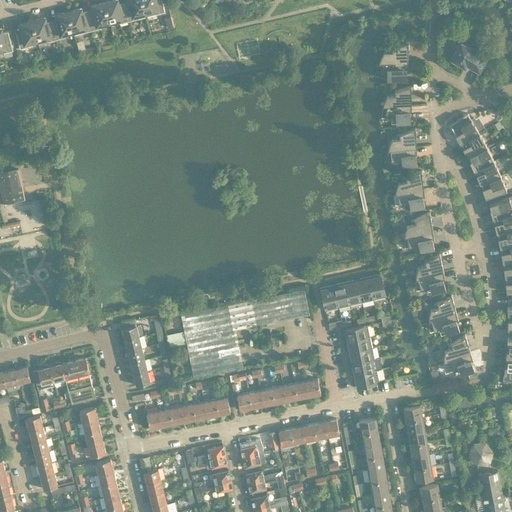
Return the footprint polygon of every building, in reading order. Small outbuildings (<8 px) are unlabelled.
[(112,0),(104,2),(109,22),(118,20),(119,23),(128,21),(123,2),(118,3),(117,0),(112,0)] [(145,13),(142,0),(128,0),(129,1),(123,2),(128,21),(137,19),(136,15),(145,13)] [(142,0),(145,13),(155,10),(155,14),(165,12),(162,2),(161,0),(142,0)] [(87,11),(92,30),(101,28),(100,24),(109,22),(104,2),(92,5),(93,10),(87,11)] [(81,8),(68,11),(73,31),(82,29),(83,32),(92,30),(87,11),(82,13),(81,8)] [(51,20),(56,39),(65,37),(64,33),(73,31),(68,11),(56,15),(57,19),(51,20)] [(32,21),(37,40),(46,38),(47,41),(56,39),(51,20),(46,22),(45,17),(32,21)] [(37,40),(32,21),(19,24),(21,28),(15,29),(20,48),(29,46),(28,43),(37,40)] [(0,28),(0,49),(3,49),(3,53),(13,50),(8,31),(2,32),(1,28),(0,28)] [(379,60),(379,63),(381,62),(406,62),(406,56),(408,56),(408,42),(391,47),(392,51),(384,51),(383,53),(382,55),(381,56),(380,58),(379,60)] [(486,69),(490,62),(486,59),(487,58),(460,42),(460,43),(456,44),(455,47),(455,50),(450,59),(464,66),(465,63),(479,71),(481,66),(486,69)] [(381,62),(381,73),(387,73),(387,79),(406,79),(406,62),(381,62)] [(382,104),(382,107),(384,106),(409,104),(409,99),(411,99),(411,85),(394,90),(395,94),(386,95),(385,97),(385,98),(384,100),(383,102),(382,104)] [(384,106),(385,117),(390,117),(391,123),(410,121),(409,104),(384,106)] [(461,143),(479,132),(475,125),(467,113),(449,124),(457,137),(456,138),(460,144),(461,143)] [(387,150),(390,150),(414,147),(414,141),(416,141),(415,127),(396,134),(396,138),(391,138),(390,140),(390,142),(389,144),(388,146),(388,148),(387,150)] [(461,143),(465,150),(464,151),(467,157),(468,156),(487,146),(483,139),(479,132),(461,143)] [(468,156),(472,164),(471,164),(474,170),(475,170),(474,169),(494,160),(490,153),(487,146),(468,156)] [(390,150),(391,161),(396,160),(397,166),(416,164),(414,147),(390,150)] [(480,184),(481,183),(500,175),(497,167),(494,160),(474,169),(475,170),(478,177),(477,178),(480,184)] [(0,172),(0,184),(4,203),(24,199),(22,190),(18,169),(0,172)] [(395,194),(397,193),(421,189),(420,183),(423,183),(421,169),(402,177),(403,181),(398,181),(397,183),(396,185),(396,187),(395,189),(395,192),(395,194)] [(506,190),(503,182),(500,175),(481,183),(484,191),(483,191),(485,198),(497,193),(506,190)] [(397,193),(399,204),(404,203),(405,209),(424,206),(421,189),(397,193)] [(493,218),(511,212),(511,195),(502,199),(490,203),(488,203),(491,212),(490,212),(492,219),(493,218)] [(406,236),(430,231),(429,225),(431,225),(429,211),(411,220),(412,223),(407,224),(406,226),(405,228),(405,230),(404,232),(404,235),(404,237),(406,236)] [(511,212),(493,218),(496,226),(494,227),(496,233),(497,233),(511,228),(511,212)] [(511,228),(497,233),(499,241),(498,241),(500,248),(501,248),(501,247),(511,244),(511,228)] [(406,236),(409,247),(414,246),(415,251),(434,247),(430,231),(406,236)] [(502,262),(503,262),(511,260),(511,244),(501,247),(501,248),(502,256),(501,256),(502,262)] [(415,277),(415,279),(418,278),(417,278),(441,272),(440,267),(442,266),(439,253),(424,261),(425,264),(417,267),(417,269),(416,271),(416,273),(415,275),(415,277)] [(506,277),(511,275),(511,260),(503,262),(505,271),(504,271),(505,277),(506,277)] [(417,278),(418,278),(420,289),(425,288),(427,293),(445,288),(441,272),(417,278)] [(376,274),(368,276),(373,299),(385,297),(380,275),(377,276),(376,274)] [(357,281),(362,302),(373,299),(368,276),(360,278),(360,280),(357,281)] [(345,282),(350,305),(362,302),(357,281),(353,281),(353,280),(345,282)] [(333,286),(338,308),(350,305),(345,282),(336,284),(337,285),(333,286)] [(338,308),(333,286),(330,287),(329,285),(319,288),(321,296),(323,296),(326,310),(338,308)] [(180,314),(193,377),(243,367),(236,329),(309,314),(304,289),(180,314)] [(428,321),(431,320),(430,320),(454,313),(452,307),(455,307),(451,293),(433,304),(435,307),(430,308),(429,310),(429,312),(429,315),(428,317),(428,319),(428,321)] [(430,320),(431,320),(434,330),(439,329),(441,335),(459,329),(454,313),(430,320)] [(135,319),(121,322),(122,327),(122,328),(136,324),(135,319)] [(341,322),(342,322),(341,320),(328,323),(330,329),(342,326),(341,322)] [(122,328),(125,339),(139,336),(136,324),(122,328)] [(348,340),(370,336),(367,324),(343,329),(344,333),(347,333),(348,340)] [(443,362),(445,361),(468,353),(467,347),(469,347),(465,333),(451,342),(448,345),(449,348),(444,349),(444,352),(443,354),(443,357),(443,360),(443,362)] [(128,351),(142,347),(139,336),(125,339),(128,351)] [(347,348),(348,352),(372,347),(370,336),(348,340),(350,347),(347,348)] [(131,362),(145,359),(142,347),(128,351),(131,362)] [(352,355),(353,362),(371,359),(374,359),(372,347),(348,352),(348,356),(349,355),(352,355)] [(445,361),(449,371),(454,370),(456,375),(474,369),(468,353),(445,361)] [(85,357),(62,363),(65,377),(72,404),(95,398),(85,357)] [(134,373),(147,370),(145,359),(131,362),(134,373)] [(351,371),(352,374),(373,370),(371,359),(353,362),(354,370),(352,371),(351,371)] [(511,359),(506,359),(505,368),(504,367),(502,381),(511,382),(511,359)] [(50,366),(55,385),(55,386),(60,385),(58,379),(65,377),(62,363),(61,363),(59,361),(56,362),(55,365),(50,366)] [(38,389),(55,385),(50,366),(49,366),(47,364),(44,365),(43,368),(38,369),(33,371),(38,389)] [(15,368),(19,382),(30,379),(27,365),(15,368)] [(3,371),(7,385),(8,390),(20,387),(19,382),(15,368),(3,371)] [(376,369),(373,370),(352,374),(353,378),(354,378),(356,378),(358,385),(379,381),(376,369)] [(147,370),(134,373),(137,385),(150,382),(147,370)] [(317,378),(306,380),(309,395),(321,393),(317,378)] [(297,398),(309,395),(306,380),(294,382),(297,398)] [(286,400),(297,398),(294,382),(283,385),(286,400)] [(275,402),(286,400),(283,385),(272,387),(275,402)] [(263,404),(275,402),(272,387),(260,389),(263,404)] [(249,392),(252,407),(263,404),(260,389),(249,392)] [(240,409),(252,407),(249,392),(237,394),(240,409)] [(227,396),(215,399),(218,414),(230,411),(227,396)] [(43,411),(49,409),(46,397),(40,399),(43,411)] [(218,414),(215,399),(204,401),(207,416),(218,414)] [(204,401),(193,403),(196,418),(207,416),(204,401)] [(18,417),(26,415),(25,410),(23,402),(20,402),(21,406),(16,408),(18,417)] [(196,418),(193,403),(181,405),(184,421),(196,418)] [(406,419),(422,416),(420,404),(403,407),(406,419)] [(181,405),(170,408),(173,423),(184,421),(181,405)] [(79,410),(82,422),(97,418),(94,406),(79,410)] [(25,410),(26,415),(40,412),(39,407),(25,410)] [(170,408),(158,410),(161,425),(173,423),(170,408)] [(150,428),(161,425),(158,410),(147,413),(150,428)] [(29,430),(43,426),(40,415),(26,418),(29,430)] [(406,419),(408,432),(425,429),(422,416),(406,419)] [(361,432),(378,429),(376,417),(359,420),(361,432)] [(97,418),(82,422),(85,433),(100,429),(97,418)] [(324,421),(327,436),(339,433),(336,418),(324,421)] [(324,421),(313,423),(316,438),(327,436),(324,421)] [(305,440),(316,438),(313,423),(301,425),(305,440)] [(301,425),(290,428),(293,443),(305,440),(301,425)] [(46,438),(43,426),(29,430),(32,442),(46,438)] [(281,445),(293,443),(290,428),(278,430),(281,445)] [(85,433),(88,444),(103,441),(100,429),(85,433)] [(378,429),(361,432),(363,444),(380,441),(378,429)] [(425,429),(408,432),(410,444),(427,441),(425,429)] [(274,432),(269,433),(273,447),(277,446),(274,432)] [(240,448),(242,457),(263,453),(264,453),(260,438),(251,440),(250,437),(245,438),(246,441),(241,443),(242,447),(240,448)] [(35,453),(49,450),(46,438),(32,442),(35,453)] [(106,452),(103,441),(88,444),(91,456),(106,452)] [(380,441),(363,444),(365,457),(382,454),(380,441)] [(412,456),(429,453),(427,441),(410,444),(412,456)] [(473,441),(472,461),(491,462),(492,442),(473,441)] [(197,460),(225,454),(223,445),(207,448),(208,453),(198,455),(199,460),(197,460)] [(188,462),(194,461),(192,449),(185,451),(188,462)] [(38,465),(52,461),(49,450),(35,453),(38,465)] [(263,453),(242,457),(244,467),(266,462),(264,453),(263,453)] [(414,468),(431,465),(429,453),(412,456),(414,468)] [(227,464),(225,454),(197,460),(199,466),(207,464),(207,463),(210,462),(211,467),(227,464)] [(382,454),(365,457),(368,469),(384,466),(382,454)] [(144,471),(147,483),(161,479),(158,468),(151,470),(148,456),(142,458),(145,471),(144,471)] [(98,473),(113,470),(110,458),(95,462),(98,473)] [(41,477),(55,473),(52,461),(38,465),(41,477)] [(433,478),(431,465),(414,468),(416,481),(433,478)] [(176,476),(182,474),(187,473),(186,466),(181,468),(181,470),(175,471),(176,476)] [(384,466),(368,469),(370,481),(387,478),(384,466)] [(195,487),(231,479),(229,469),(212,473),(214,479),(209,480),(209,478),(203,480),(196,482),(195,478),(199,477),(198,473),(192,475),(194,482),(195,487)] [(246,473),(248,482),(268,478),(282,475),(281,471),(267,474),(263,475),(262,469),(246,473)] [(113,470),(98,473),(101,485),(116,481),(113,470)] [(478,473),(483,501),(485,511),(504,511),(497,470),(478,473)] [(55,473),(41,477),(44,489),(57,485),(55,473)] [(268,478),(248,482),(250,492),(266,488),(265,482),(269,481),(269,483),(277,481),(278,488),(285,487),(283,475),(268,478)] [(387,478),(370,481),(372,493),(389,490),(387,478)] [(164,491),(161,479),(147,483),(150,494),(164,491)] [(231,479),(195,487),(194,487),(197,500),(204,499),(202,491),(216,488),(217,492),(233,488),(231,479)] [(116,481),(101,485),(104,496),(119,492),(116,481)] [(0,483),(0,496),(11,494),(8,482),(0,483)] [(423,499),(440,496),(437,483),(420,486),(423,499)] [(391,502),(389,490),(372,493),(374,505),(391,502)] [(150,494),(153,506),(166,502),(164,491),(150,494)] [(119,492),(104,496),(107,507),(122,504),(119,492)] [(0,496),(0,508),(14,505),(11,494),(0,496)] [(253,507),(287,500),(286,495),(273,498),(273,499),(269,500),(267,494),(251,498),(253,507)] [(440,496),(423,499),(425,511),(442,508),(440,496)] [(281,505),(282,511),(289,511),(287,500),(253,507),(254,511),(271,511),(270,507),(281,505)] [(153,506),(154,511),(168,511),(166,502),(153,506)] [(392,511),(391,502),(374,505),(375,511),(392,511)]
